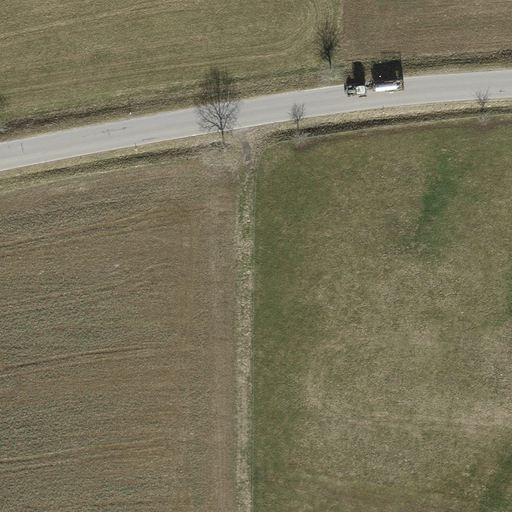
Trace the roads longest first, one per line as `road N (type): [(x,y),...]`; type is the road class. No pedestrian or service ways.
road 1 (tertiary): [(0,163),(233,118),(511,88)]
road 2 (track): [(253,511),(233,118)]
